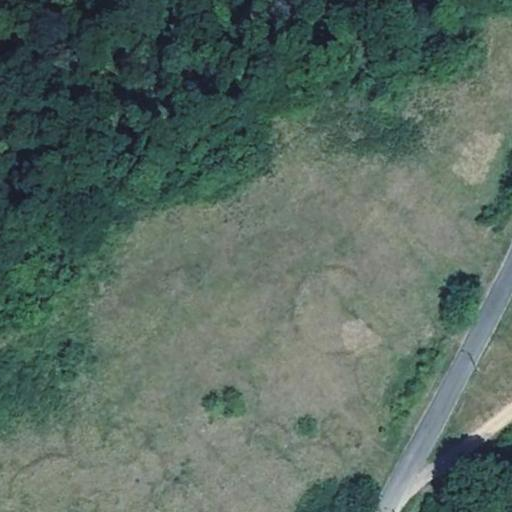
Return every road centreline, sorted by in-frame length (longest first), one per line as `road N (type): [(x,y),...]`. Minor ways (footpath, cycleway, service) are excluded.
road 1 (residential): [(390,511),(511,270)]
road 2 (track): [(511,412),(396,495)]
